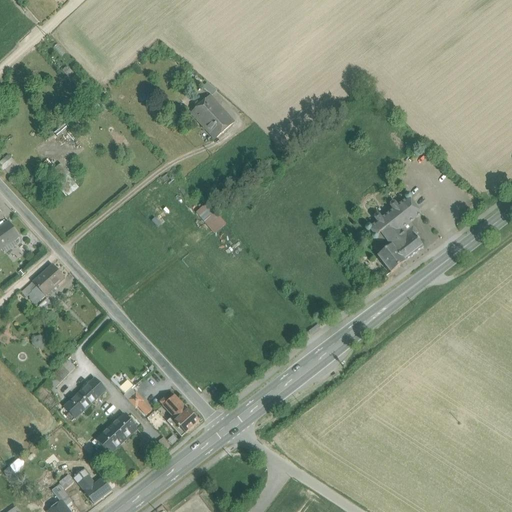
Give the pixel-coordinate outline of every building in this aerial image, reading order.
[(203,89),(212,96),(217,91),(207,84),(203,89)] [(192,114),(215,139),(233,123),(210,98),(192,114)] [(0,166),(5,171),(13,163),(9,158),(0,166)] [(81,186),(61,164),(47,177),(67,199),(81,186)] [(369,232),(370,232),(372,235),(371,236),(371,238),(371,239),(372,240),(373,240),(374,241),(375,241),(376,241),(377,240),(385,250),(377,257),(390,274),(400,267),(402,269),(403,269),(406,266),(405,263),(423,248),(418,242),(419,241),(417,239),(417,240),(414,237),(418,234),(413,227),(411,228),(409,225),(421,214),(410,200),(411,200),(411,199),(411,197),(411,196),(410,195),(408,194),(407,194),(406,195),(405,196),(404,198),(405,199),(405,200),(397,206),(394,203),(392,203),(390,205),(390,207),(392,210),(381,219),(379,216),(376,216),(374,217),(374,219),(376,222),(371,227),(370,226),(369,226),(368,226),(367,226),(366,226),(365,227),(365,228),(365,229),(365,230),(365,231),(366,232),(367,232),(368,232),(369,232)] [(196,213),(217,234),(228,224),(207,202),(196,213)] [(0,251),(3,249),(14,241),(19,238),(9,223),(0,229),(0,251)] [(14,241),(3,249),(6,254),(18,246),(14,241)] [(39,279),(31,286),(39,296),(47,289),(52,295),(73,279),(62,266),(42,282),(39,279)] [(35,348),(45,347),(44,336),(34,337),(35,348)] [(68,361),(63,367),(70,373),(75,368),(68,361)] [(63,367),(59,370),(67,377),(70,373),(63,367)] [(59,370),(56,374),(63,381),(67,377),(59,370)] [(56,374),(52,378),(60,385),(63,381),(56,374)] [(52,378),(49,382),(56,389),(60,385),(52,378)] [(79,394),(90,406),(106,392),(95,379),(79,394)] [(49,382),(45,386),(53,392),(56,389),(49,382)] [(135,394),(131,390),(124,396),(144,418),(151,412),(143,402),(136,394),(135,394)] [(64,409),(69,415),(67,417),(72,422),(74,420),(75,421),(75,420),(75,421),(90,406),(79,394),(64,408),(64,409)] [(177,421),(170,427),(181,439),(199,423),(188,411),(187,411),(174,397),(168,403),(164,399),(160,403),(177,421)] [(124,415),(110,428),(123,443),(137,430),(124,415)] [(110,428),(96,441),(109,456),(123,443),(110,428)] [(163,438),(154,445),(160,454),(169,447),(163,438)] [(144,453),(150,461),(155,458),(149,449),(144,453)] [(13,481),(19,476),(10,467),(5,472),(13,481)] [(84,471),(73,479),(85,493),(95,485),(84,471)] [(84,493),(94,505),(112,491),(102,479),(95,485),(85,493),(84,493)] [(61,511),(67,508),(62,502),(48,511),(61,511)]
